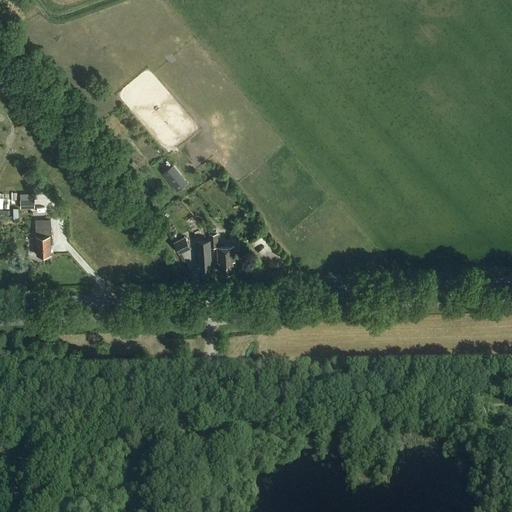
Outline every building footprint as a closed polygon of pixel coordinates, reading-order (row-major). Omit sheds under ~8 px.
[(163,174),(177,191),(187,183),(173,166),(163,174)] [(22,176),(32,189),(41,182),(30,169),(22,176)] [(20,209),(34,209),(34,194),(20,194),(20,209)] [(117,221),(121,218),(111,205),(106,209),(117,221)] [(51,235),(51,220),(36,220),(37,255),(50,254),(50,243),(52,243),(52,234),(51,235)] [(210,247),(217,247),(218,247),(217,234),(209,234),(209,241),(209,247),(210,247)] [(190,249),(185,237),(174,242),(179,254),(190,249)] [(209,247),(209,241),(198,241),(198,248),(199,263),(200,263),(201,271),(210,270),(209,262),(211,262),(210,247),(209,247)] [(234,246),(218,247),(217,247),(218,262),(220,262),(220,272),(233,272),(233,262),(235,262),(234,246)]
